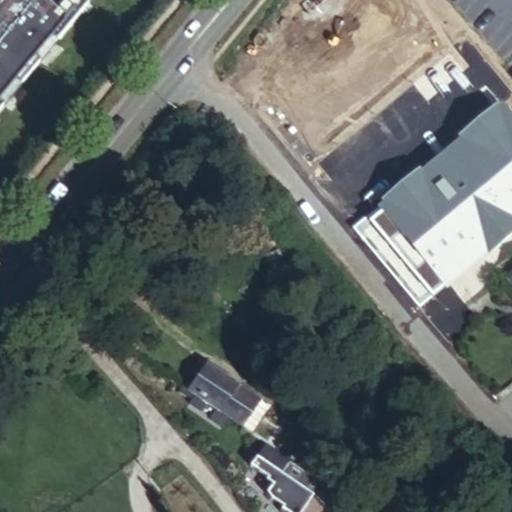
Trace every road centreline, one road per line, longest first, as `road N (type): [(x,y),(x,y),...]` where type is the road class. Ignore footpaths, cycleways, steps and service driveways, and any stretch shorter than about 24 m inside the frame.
road 1 (residential): [(184,54),(474,405),(511,438)]
road 2 (secondary): [(184,54),(0,272)]
